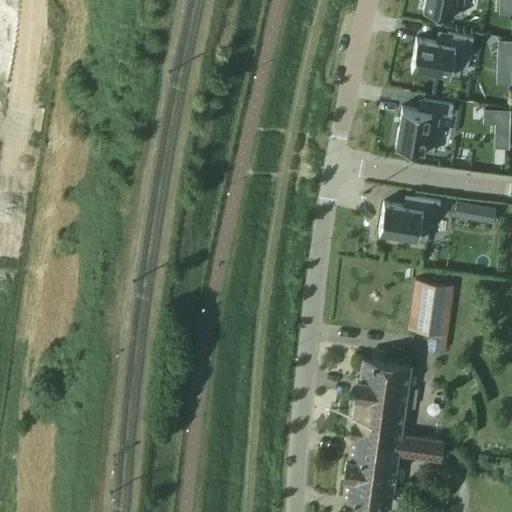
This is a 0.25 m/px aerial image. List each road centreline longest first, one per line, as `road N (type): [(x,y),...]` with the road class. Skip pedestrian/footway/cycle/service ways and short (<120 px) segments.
road 1 (residential): [(294,511),(332,167)]
road 2 (residential): [(332,167),(511,193)]
road 3 (residential): [(332,167),(367,0)]
